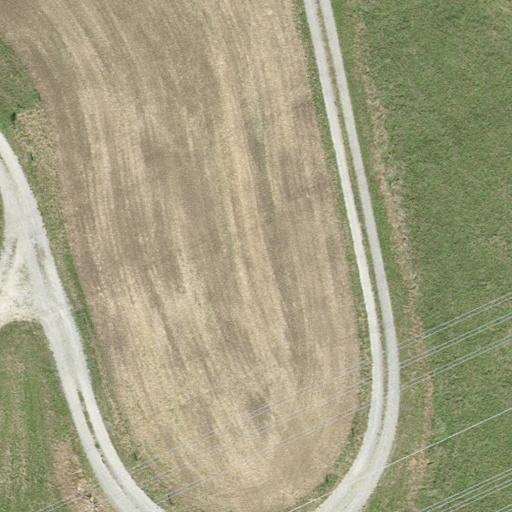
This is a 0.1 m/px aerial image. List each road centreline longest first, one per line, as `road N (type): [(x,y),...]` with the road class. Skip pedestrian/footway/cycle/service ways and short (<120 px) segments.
road 1 (track): [(334,511),(354,490),(379,398),(375,340),(307,0)]
road 2 (track): [(0,168),(18,205),(32,279),(84,441),(120,511)]
